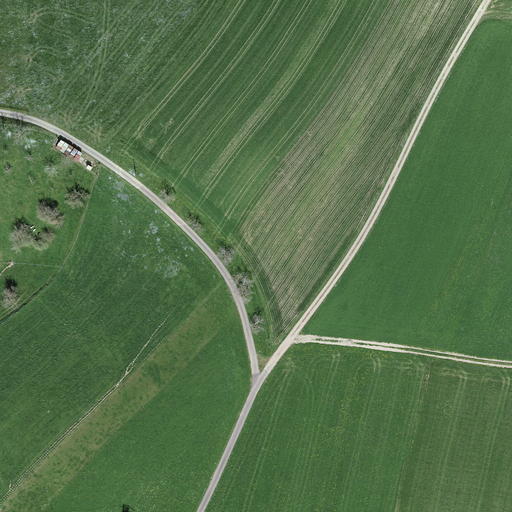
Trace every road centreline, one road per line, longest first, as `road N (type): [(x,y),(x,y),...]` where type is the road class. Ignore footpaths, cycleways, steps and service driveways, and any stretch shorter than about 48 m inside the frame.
road 1 (track): [(257,388),(361,238),(443,72),(489,0)]
road 2 (track): [(288,341),(354,341),(511,364)]
